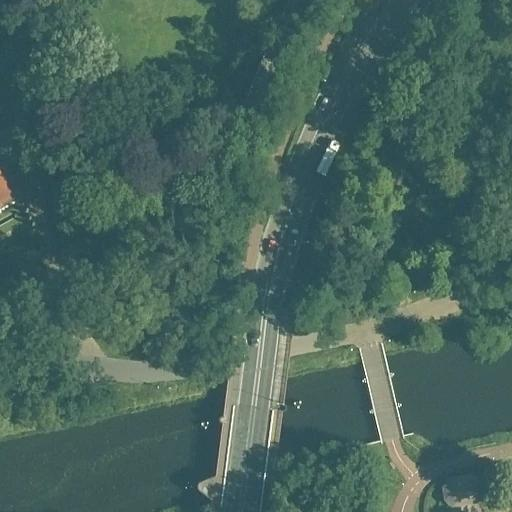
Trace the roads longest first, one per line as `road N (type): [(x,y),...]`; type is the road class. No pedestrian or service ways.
road 1 (unclassified): [(0,353),(169,371),(368,330),(511,272)]
road 2 (secondary): [(239,511),(265,286),(298,176),(340,88)]
